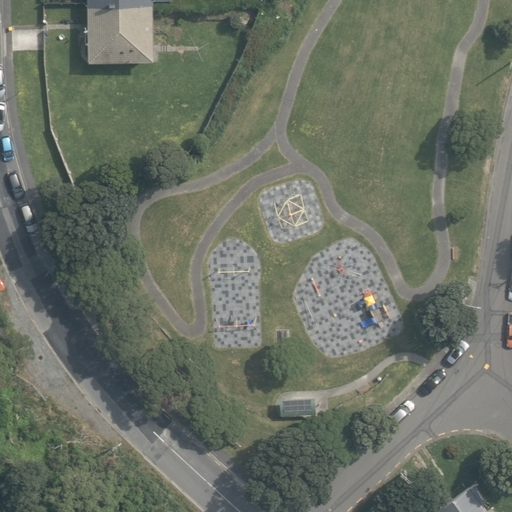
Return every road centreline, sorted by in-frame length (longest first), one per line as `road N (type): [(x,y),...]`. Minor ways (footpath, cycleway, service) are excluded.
road 1 (residential): [(0,187),(55,313),(239,511)]
road 2 (residential): [(480,371),(322,511)]
road 3 (residential): [(511,222),(480,371)]
